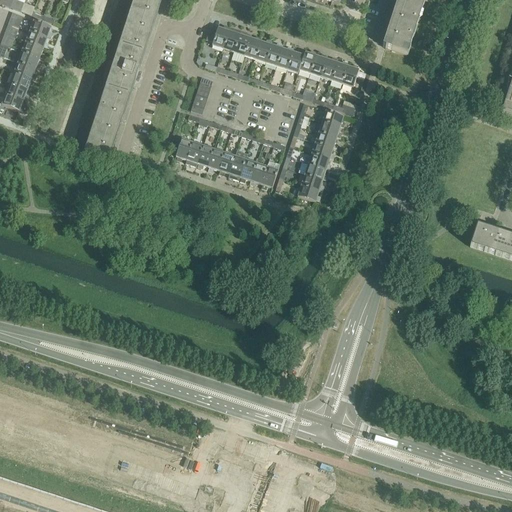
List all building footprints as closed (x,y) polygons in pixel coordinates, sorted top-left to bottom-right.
[(0,6),(10,10),(14,0),(13,0),(4,0),(3,2),(1,1),(0,4),(0,6)] [(20,14),(24,4),(14,0),(10,10),(20,14)] [(138,72),(161,0),(134,0),(83,157),(108,166),(135,83),(138,84),(142,73),(138,72)] [(407,57),(424,0),(398,0),(382,49),(394,53),(407,57)] [(32,13),(34,8),(24,4),(20,14),(31,18),(32,13)] [(41,22),(43,17),(32,13),(31,18),(41,22)] [(19,29),(22,20),(23,19),(12,15),(8,26),(12,28),(12,27),(19,29)] [(51,26),(53,21),(43,17),(41,22),(51,26)] [(49,35),(50,30),(33,23),(29,35),(46,41),(50,42),(51,38),(50,35),(49,35)] [(14,41),(18,31),(12,29),(12,28),(8,26),(4,37),(14,41)] [(223,51),(230,30),(225,28),(223,32),(218,30),(217,32),(210,30),(205,43),(213,45),(212,47),(223,51)] [(233,54),(240,33),(230,30),(223,51),(233,54)] [(244,58),(251,37),(240,33),(233,54),(244,58)] [(44,47),(46,42),(46,41),(29,35),(25,45),(42,51),(43,50),(46,51),(48,48),(44,47)] [(11,50),(14,41),(4,37),(0,46),(0,47),(4,49),(4,48),(11,50)] [(255,61),(260,44),(259,44),(260,40),(257,39),(255,42),(251,41),(252,37),(251,37),(244,58),(255,61)] [(265,65),(271,48),(270,47),(271,44),(267,42),(266,46),(260,44),(255,61),(265,65)] [(40,58),(42,51),(25,45),(21,55),(38,62),(39,61),(42,62),(43,59),(40,58)] [(276,68),(282,51),(280,51),(282,47),(278,46),(277,50),(271,48),(265,65),(276,68)] [(286,72),(292,55),(291,54),(292,51),(288,50),(286,51),(286,52),(282,51),(276,68),(286,72)] [(297,75),(298,72),(303,58),(302,58),(303,54),(299,53),(298,57),(292,55),(286,72),(297,75)] [(310,76),(315,58),(314,58),(316,54),(312,53),(311,57),(304,55),(303,58),(298,72),(310,76)] [(36,68),(38,62),(21,55),(17,66),(34,73),(35,71),(38,73),(40,69),(36,68)] [(320,79),(326,62),(325,61),(326,58),(322,56),(321,60),(315,58),(310,76),(320,79)] [(331,83),(337,65),(335,65),(337,61),(333,60),(332,64),(326,62),(320,79),(331,83)] [(342,86),(347,69),(346,69),(347,65),(344,64),(342,65),(341,67),(337,65),(331,83),(342,86)] [(32,78),(34,73),(17,66),(13,76),(30,83),(31,82),(34,83),(36,80),(32,78)] [(352,90),(358,72),(357,72),(358,69),(354,67),(352,68),(352,70),(347,69),(342,86),(352,90)] [(238,81),(239,76),(227,72),(226,77),(238,81)] [(29,87),(30,83),(13,76),(9,87),(26,94),(27,92),(30,93),(32,90),(31,88),(29,87)] [(248,84),(249,79),(239,76),(238,81),(248,84)] [(260,83),(261,78),(258,77),(257,79),(254,78),(253,81),(249,79),(248,84),(258,88),(260,83)] [(210,89),(212,83),(201,80),(199,85),(210,89)] [(511,80),(501,115),(511,118),(511,80)] [(291,93),(293,87),(286,84),(283,91),(281,90),(279,95),(290,98),(291,93)] [(209,95),(210,89),(199,85),(197,91),(209,95)] [(279,95),(281,90),(269,86),(268,91),(279,95)] [(24,99),(26,94),(9,87),(5,97),(23,104),(23,103),(26,104),(28,101),(24,99)] [(207,100),(209,95),(197,91),(196,96),(207,100)] [(300,101),(302,97),(291,93),(290,98),(300,101)] [(205,105),(207,100),(196,96),(194,101),(205,105)] [(21,108),(23,104),(5,97),(1,108),(19,115),(19,113),(22,114),(24,110),(21,108)] [(312,105),(313,100),(302,97),(300,101),(312,105)] [(324,104),(325,99),(322,98),(321,103),(313,100),(312,105),(322,109),(324,104)] [(203,110),(205,105),(194,101),(192,107),(203,110)] [(333,112),(335,107),(324,104),(322,109),(333,112)] [(203,112),(203,110),(192,107),(190,113),(201,117),(203,112)] [(344,116),(346,111),(335,107),(333,112),(344,116)] [(341,124),(343,119),(325,113),(322,125),(339,130),(340,129),(343,130),(344,126),(343,124),(341,124)] [(306,126),(308,120),(304,118),(300,117),(296,128),(301,129),(305,130),(306,126)] [(220,132),(221,127),(210,124),(208,128),(220,132)] [(338,135),(339,130),(322,125),(318,135),(336,141),(336,140),(340,141),(341,137),(340,135),(338,135)] [(305,138),(298,136),(301,129),(296,128),(293,139),(297,140),(303,143),(305,138)] [(335,145),(336,141),(318,135),(315,146),(332,151),(333,150),(336,151),(337,148),(336,146),(335,145)] [(186,163),(192,145),(181,141),(175,159),(177,159),(176,163),(179,164),(180,161),(186,163)] [(196,170),(197,166),(202,148),(192,145),(186,163),(185,166),(196,170)] [(331,156),(332,151),(315,146),(311,156),(329,162),(329,161),(333,162),(334,159),(333,157),(331,156)] [(207,169),(213,152),(202,148),(197,166),(198,167),(197,170),(201,171),(202,167),(207,169)] [(218,173),(224,155),(213,152),(207,169),(209,170),(208,173),(211,174),(212,171),(218,173)] [(229,177),(235,159),(224,155),(218,173),(219,173),(218,177),(222,178),(224,177),(224,175),(229,177)] [(327,167),(329,162),(311,156),(308,167),(326,173),(326,172),(329,173),(330,169),(329,167),(327,167)] [(239,180),(245,162),(235,159),(229,177),(230,177),(229,180),(232,181),(233,178),(239,180)] [(250,184),(256,166),(245,162),(239,180),(241,180),(240,184),(243,185),(244,182),(250,184)] [(301,171),(301,163),(291,162),(291,170),(301,171)] [(272,191),(280,167),(275,165),(273,171),(267,169),(261,187),(262,187),(261,191),(266,192),(267,189),(272,191)] [(261,187),(267,169),(256,166),(250,184),(249,187),(253,189),(255,188),(256,186),(261,187)] [(324,179),(325,175),(326,173),(308,167),(304,178),(322,183),(322,182),(325,183),(327,180),(324,179)] [(321,188),(322,184),(322,183),(304,178),(301,188),(319,194),(322,195),(324,190),(323,188),(321,188)] [(280,193),(283,183),(279,181),(275,192),(280,193)] [(317,200),(319,194),(301,188),(297,199),(315,205),(315,203),(319,204),(320,201),(317,200)] [(511,240),(476,228),(469,249),(511,262),(511,240)]
